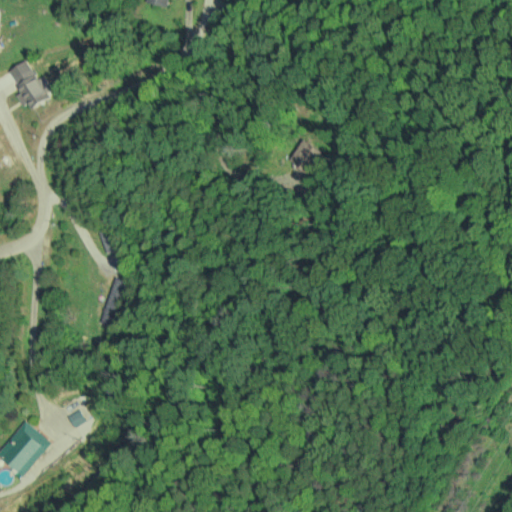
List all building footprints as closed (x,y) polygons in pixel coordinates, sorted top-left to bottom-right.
[(38,78),(27,59),(10,70),(24,93),(21,95),(30,109),(54,94),(42,76),(38,78)] [(312,172),(324,149),(303,139),(291,161),(312,172)] [(126,279),(115,276),(101,321),(112,324),(126,279)] [(87,419),(80,408),(68,415),(75,426),(87,419)] [(0,454),(24,475),(53,442),(27,420),(0,450),(0,454)]
